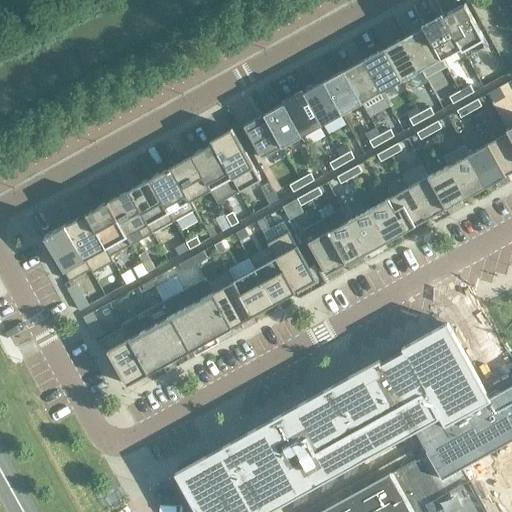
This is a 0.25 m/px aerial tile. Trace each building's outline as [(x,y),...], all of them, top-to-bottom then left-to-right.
[(489,46),(465,3),(444,15),(461,47),(467,58),(489,46)] [(461,47),(444,15),(424,26),(442,58),(461,47)] [(442,58),(424,26),(404,37),(421,69),(426,78),(446,67),(442,58)] [(421,69),(404,37),(384,48),(402,80),(421,69)] [(402,80),(384,48),(365,59),(364,59),(382,92),(382,91),(401,81),(402,80)] [(382,92),(364,59),(344,70),(362,103),(382,92)] [(362,103),(344,70),(324,81),(342,114),(362,103)] [(342,114),(324,81),(304,92),(322,125),(342,114)] [(470,85),(460,91),(464,98),(474,92),(470,85)] [(464,98),(460,91),(449,97),(453,104),(464,98)] [(322,125),(304,92),(297,96),(287,101),(284,103),(302,136),(302,135),(322,125)] [(468,105),(472,112),(482,106),(478,99),(468,105)] [(302,136),(284,103),(264,114),(282,147),(282,146),(302,136)] [(457,110),(461,117),(472,112),(468,105),(457,110)] [(434,114),(430,107),(420,113),(424,120),(434,114)] [(413,126),(424,120),(420,113),(409,119),(413,126)] [(282,147),(264,114),(244,125),(262,158),(282,147)] [(428,127),(432,134),(442,128),(438,121),(428,127)] [(417,133),(421,140),(432,134),(428,127),(417,133)] [(394,136),(390,129),(380,135),(384,142),(394,136)] [(261,180),(234,131),(213,143),(240,191),(261,180)] [(511,171),(511,137),(509,132),(489,143),(506,175),(511,171)] [(374,148),(384,142),(380,135),(370,141),(374,148)] [(240,191),(213,143),(205,147),(192,154),(211,189),(219,203),(240,191)] [(388,149),(392,156),(402,150),(398,143),(388,149)] [(506,175),(489,143),(469,154),(486,186),(487,186),(494,182),(503,177),(506,175)] [(486,186),(469,154),(464,145),(444,156),(449,165),(467,197),(486,186)] [(377,155),(381,162),(392,156),(388,149),(377,155)] [(351,151),(340,157),(344,164),(354,158),(351,151)] [(190,201),(211,189),(192,154),(185,158),(171,166),(190,201)] [(334,169),(344,164),(340,157),(330,162),(334,169)] [(352,178),(362,172),(358,165),(348,171),(352,178)] [(467,197),(449,165),(429,176),(447,208),(454,204),(463,199),(466,198),(467,197)] [(190,201),(171,166),(162,170),(150,177),(174,221),(195,209),(190,201)] [(341,184),(352,178),(348,171),(337,177),(341,184)] [(311,173),(300,179),(304,186),(315,180),(311,173)] [(447,208),(429,176),(428,176),(409,187),(427,219),(446,208),(447,208)] [(174,221),(150,177),(137,184),(129,189),(153,233),(154,232),(174,221)] [(294,192),(304,186),(300,179),(290,185),(294,192)] [(312,200),(322,194),(319,187),(308,193),(312,200)] [(427,219),(409,187),(389,198),(407,230),(427,219)] [(153,233),(129,189),(108,200),(132,244),(153,233)] [(301,206),(312,200),(308,193),(298,199),(301,206)] [(407,230),(389,198),(369,209),(387,241),(407,230)] [(132,244),(108,200),(87,212),(111,256),(132,244)] [(367,252),(349,220),(346,214),(342,208),(322,219),(347,263),(367,252)] [(387,241),(369,209),(349,220),(367,252),(387,241)] [(111,256),(87,212),(66,224),(91,269),(93,273),(114,261),(111,256)] [(228,219),(232,226),(239,222),(233,212),(226,215),(228,219)] [(257,221),(263,232),(269,228),(264,217),(257,221)] [(221,223),(226,233),(234,229),(232,226),(228,219),(221,223)] [(347,263),(322,219),(302,231),(326,274),(346,263),(347,263)] [(91,269),(66,224),(45,235),(70,281),(91,269)] [(267,243),(275,257),(276,257),(295,292),(316,280),(289,231),(268,242),(267,243)] [(197,236),(186,242),(190,249),(201,243),(197,236)] [(221,241),(215,245),(219,254),(226,250),(221,241)] [(186,242),(176,248),(179,254),(189,249),(186,242)] [(194,256),(198,263),(208,257),(204,251),(194,256)] [(184,271),(198,263),(194,256),(180,264),(184,271)] [(276,257),(275,257),(255,268),(274,303),(295,292),(276,257)] [(150,260),(143,264),(147,272),(154,268),(150,260)] [(142,264),(134,268),(139,277),(146,272),(142,264)] [(274,303),(255,268),(234,280),(253,315),(274,303)] [(234,280),(229,269),(207,281),(232,326),(253,315),(234,280)] [(134,279),(130,271),(122,275),(127,283),(134,279)] [(232,326),(207,281),(205,278),(163,301),(190,350),(232,326)] [(190,350),(163,301),(121,324),(123,327),(148,373),(190,350)] [(381,362),(380,359),(237,438),(175,472),(177,476),(178,475),(197,511),(266,511),(440,416),(445,424),(490,399),(449,325),(448,321),(402,347),(404,350),(381,362)] [(148,373),(123,327),(102,339),(127,385),(148,373)] [(488,511),(449,440),(319,511),(488,511)]
